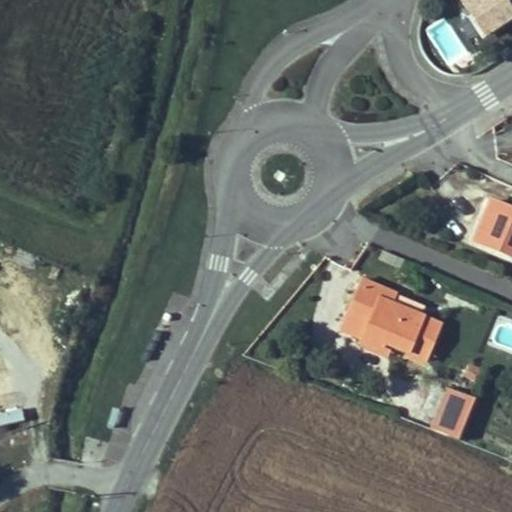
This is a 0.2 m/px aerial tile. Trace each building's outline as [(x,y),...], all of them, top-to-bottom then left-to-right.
[(511,0),(462,0),(487,37),(511,20),(511,0)] [(426,26),(444,65),(465,55),(447,17),(426,26)] [(511,257),(511,210),(491,201),(475,241),(511,257)] [(405,268),(409,260),(389,251),(386,259),(405,268)] [(365,280),(351,312),(373,321),(366,339),(385,348),(387,344),(394,347),(429,362),(444,327),(394,305),(398,295),(365,280)] [(373,321),(351,312),(344,330),(366,339),(373,321)] [(385,348),(366,339),(363,345),(389,357),(394,347),(387,344),(385,348)] [(451,388),(433,430),(459,440),(477,400),(451,388)]
